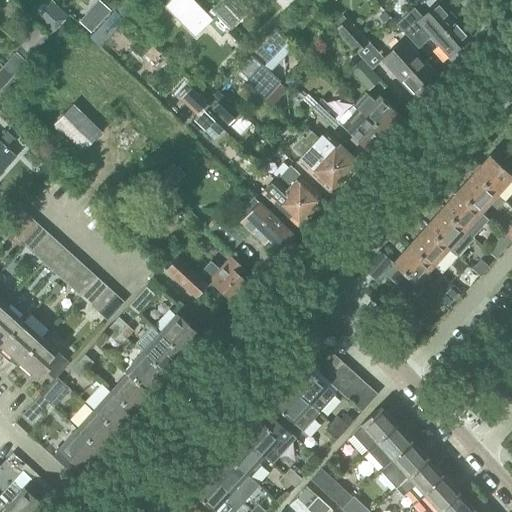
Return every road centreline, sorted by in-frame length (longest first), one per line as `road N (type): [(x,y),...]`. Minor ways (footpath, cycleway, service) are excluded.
road 1 (residential): [(305,275),(511,60)]
road 2 (residential): [(120,473),(305,275)]
road 3 (residential): [(511,260),(401,377)]
road 4 (residential): [(401,377),(305,275)]
road 5 (residential): [(0,410),(98,498)]
